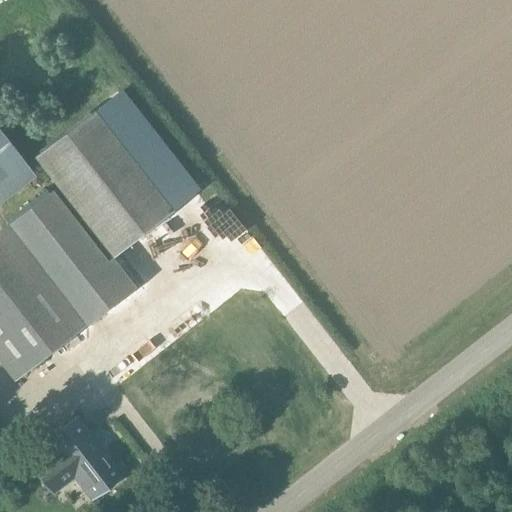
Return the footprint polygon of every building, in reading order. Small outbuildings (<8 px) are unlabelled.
[(36,157),(115,258),(171,214),(93,114),(36,157)] [(0,133),(0,204),(34,177),(0,133)] [(126,296),(48,194),(0,231),(0,363),(14,382),(126,296)] [(207,286),(217,274),(204,263),(194,276),(207,286)] [(92,447),(78,429),(62,441),(58,435),(47,443),(48,445),(47,446),(55,457),(53,459),(49,462),(44,466),(60,487),(74,476),(83,488),(87,485),(96,496),(120,477),(111,465),(108,467),(102,460),(105,457),(95,444),(92,447)] [(0,467),(16,455),(0,433),(0,467)] [(37,489),(16,471),(6,482),(27,500),(37,489)]
